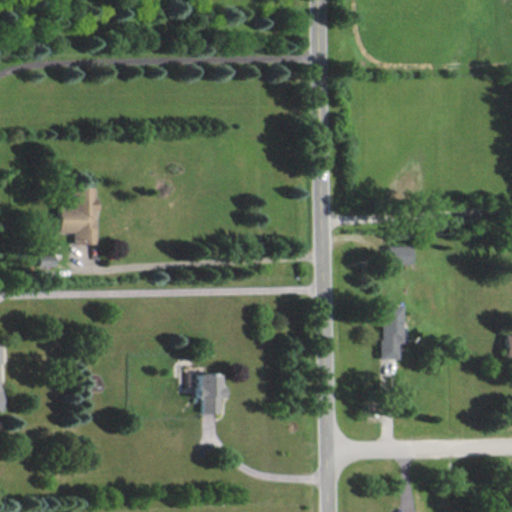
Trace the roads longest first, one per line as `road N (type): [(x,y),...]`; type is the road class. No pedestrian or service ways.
road 1 (residential): [(319,0),(327,511)]
road 2 (residential): [(511,447),(326,452)]
